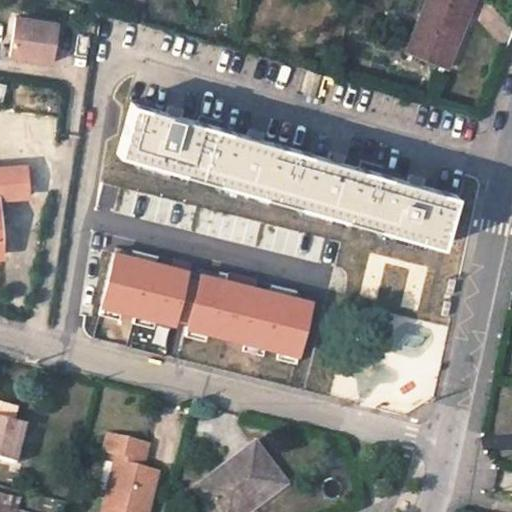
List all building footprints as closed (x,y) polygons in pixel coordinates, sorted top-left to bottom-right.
[(428,0),(407,52),(447,68),(473,0),(428,0)] [(17,17),(10,57),(52,63),(59,24),(17,17)] [(323,75),(312,72),(305,96),(316,99),(323,75)] [(172,114),(132,102),(118,153),(441,246),(443,239),(449,240),(451,235),(458,238),(462,225),(448,221),(456,195),(419,184),(339,161),(254,137),(172,114)] [(0,197),(26,195),(23,166),(0,167),(0,197)] [(314,289),(109,238),(95,298),(175,317),(300,348),(314,289)] [(18,408),(0,403),(0,459),(16,464),(26,426),(14,423),(18,408)] [(135,459),(146,461),(150,444),(108,434),(103,453),(117,456),(103,511),(147,511),(158,472),(144,468),(134,466),(135,459)] [(195,489),(212,511),(249,511),(285,485),(254,444),(195,489)] [(144,468),(146,461),(135,459),(134,466),(144,468)]
